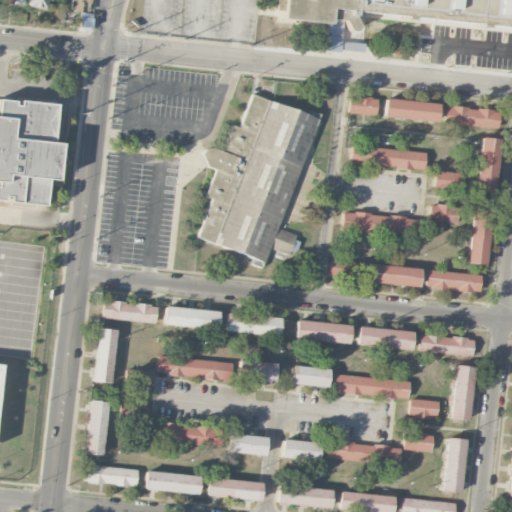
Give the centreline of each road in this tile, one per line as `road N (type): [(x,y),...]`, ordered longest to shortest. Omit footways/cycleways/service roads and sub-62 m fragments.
road 1 (secondary): [(51,511),(104,47)]
road 2 (residential): [(511,320),(78,276)]
road 3 (residential): [(511,89),(104,47)]
road 4 (residential): [(511,255),(483,511)]
road 5 (residential): [(126,511),(0,498)]
